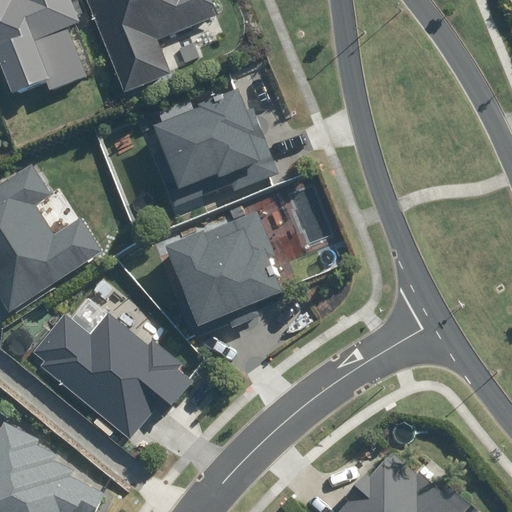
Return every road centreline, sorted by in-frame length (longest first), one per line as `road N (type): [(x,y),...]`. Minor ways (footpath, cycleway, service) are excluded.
road 1 (tertiary): [(430,322),(373,166),(340,0)]
road 2 (residential): [(194,511),(223,469),(333,380),(430,322)]
road 3 (tertiary): [(420,0),(511,163)]
road 4 (tertiary): [(511,423),(430,322)]
